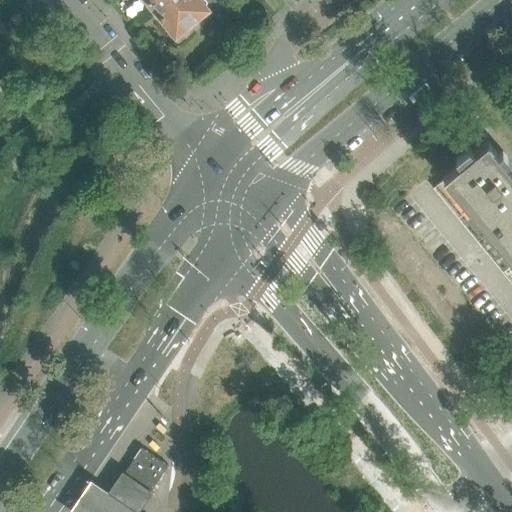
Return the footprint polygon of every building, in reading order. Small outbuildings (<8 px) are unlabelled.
[(154,11),(166,0),(145,0),(146,1),(146,3),(148,3),(153,8),(152,8),(154,11)] [(206,7),(206,2),(204,0),(166,0),(154,11),(156,13),(157,12),(161,18),(161,20),(163,20),(166,24),(175,35),(178,33),(181,34),(188,29),(188,25),(192,21),(196,22),(202,17),(202,13),(207,10),(206,8),(206,7)] [(511,205),(511,179),(510,177),(511,174),(511,170),(487,141),(474,152),(469,147),(455,158),(460,163),(443,177),(444,179),(433,188),(473,237),(511,205)] [(511,205),(473,237),(511,284),(511,205)] [(153,488),(168,466),(141,448),(133,461),(124,475),(150,492),(153,488)] [(139,511),(153,491),(122,471),(108,492),(104,490),(91,480),(69,511),(139,511)]
